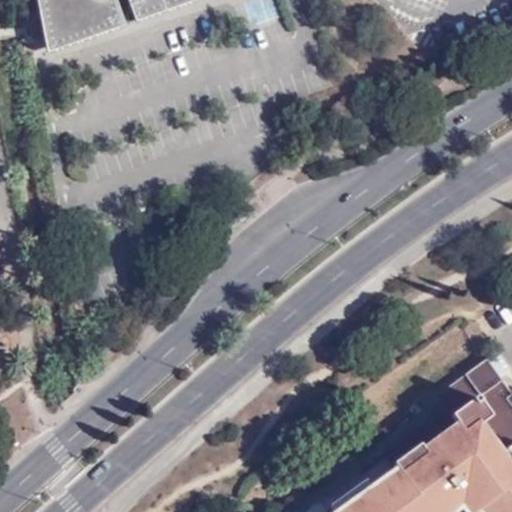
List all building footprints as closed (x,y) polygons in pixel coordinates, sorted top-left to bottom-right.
[(36,0),(41,23),(46,52),(126,25),(116,0),(127,0),(136,21),(194,0),(36,0)] [(494,413),(480,394),(454,413),(458,420),(460,422),(474,412),(481,422),(485,420),(494,413)] [(449,511),(464,501),(472,511),(476,511),(483,508),(485,511),(511,511),(511,456),(511,457),(505,449),(485,420),(481,422),(474,412),(460,422),(458,420),(424,445),(429,452),(402,473),(396,466),(371,485),(336,511),(333,511),(449,511)] [(419,440),(392,460),(396,466),(402,473),(429,452),(424,445),(419,440)] [(367,479),(332,505),(336,511),(371,485),(367,479)]
